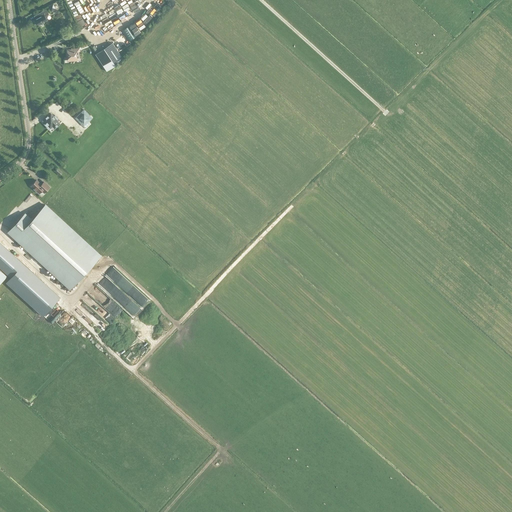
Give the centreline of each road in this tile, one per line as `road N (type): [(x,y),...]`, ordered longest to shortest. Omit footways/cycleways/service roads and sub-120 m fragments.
road 1 (track): [(359,137),(176,325),(107,265),(69,303)]
road 2 (tertiary): [(0,177),(20,163),(29,139),(8,0)]
road 3 (track): [(132,370),(0,237)]
road 4 (track): [(176,325),(132,370),(221,449)]
road 5 (track): [(472,26),(386,112),(376,103)]
